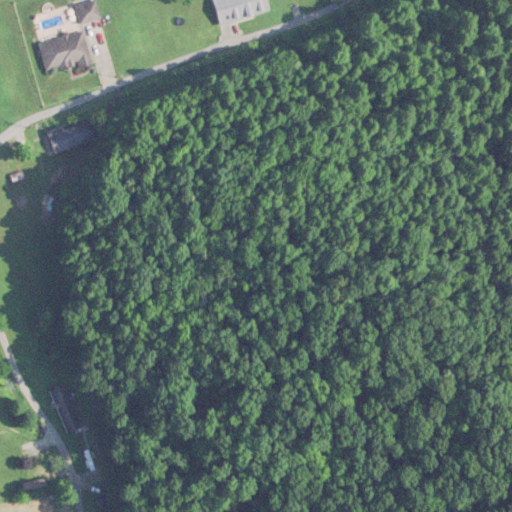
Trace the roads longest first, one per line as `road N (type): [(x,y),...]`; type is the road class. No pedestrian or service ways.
road 1 (residential): [(0,136),(230,61),(370,0)]
road 2 (residential): [(64,511),(0,374)]
